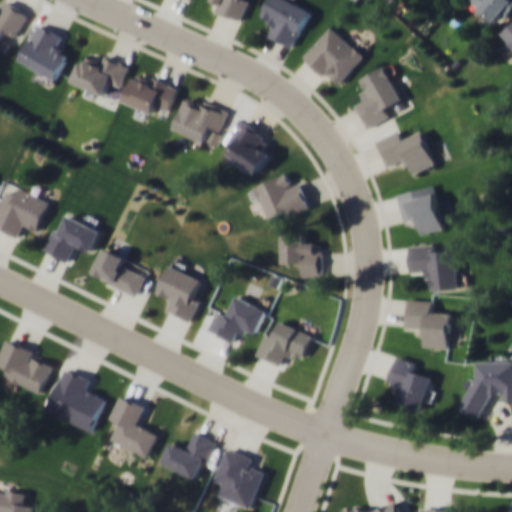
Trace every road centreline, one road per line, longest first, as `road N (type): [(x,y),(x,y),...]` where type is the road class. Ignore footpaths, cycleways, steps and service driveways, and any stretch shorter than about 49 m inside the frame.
road 1 (residential): [(325,436),(371,300),(365,208),(327,134),(264,80),(90,0)]
road 2 (residential): [(0,281),(325,436),(413,457),(511,466)]
